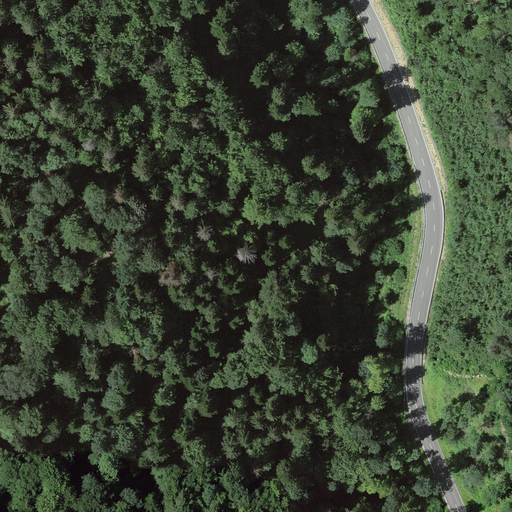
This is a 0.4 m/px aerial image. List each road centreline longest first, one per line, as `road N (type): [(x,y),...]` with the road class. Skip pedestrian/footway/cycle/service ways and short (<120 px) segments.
road 1 (track): [(174,0),(314,193),(328,227),(336,293),(334,379),(353,377),(379,286),(414,227),(427,169)]
road 2 (tertiary): [(460,511),(415,410),(415,347),(436,201),(361,0)]
